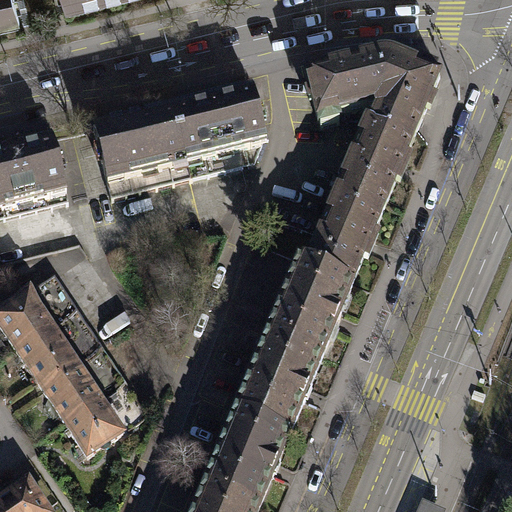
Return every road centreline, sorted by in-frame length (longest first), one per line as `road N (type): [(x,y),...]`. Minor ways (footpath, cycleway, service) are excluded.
road 1 (primary): [(0,105),(273,37),(350,22),(449,17)]
road 2 (tertiary): [(493,102),(320,511)]
road 3 (primary): [(0,111),(421,0)]
road 4 (tertiary): [(373,511),(511,168)]
road 5 (primary): [(309,0),(0,77)]
road 6 (primary): [(285,0),(0,73)]
